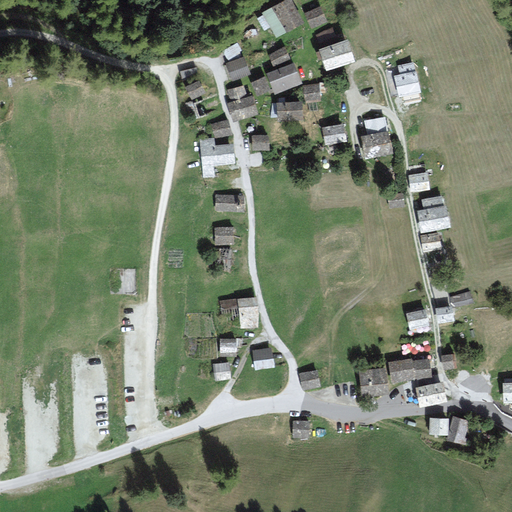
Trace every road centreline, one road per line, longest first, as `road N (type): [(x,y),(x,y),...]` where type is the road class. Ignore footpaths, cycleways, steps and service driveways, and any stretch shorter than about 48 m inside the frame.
road 1 (track): [(152,439),(147,343),(172,145),(170,88),(158,73),(66,42),(0,32)]
road 2 (residential): [(357,137),(351,71),(367,59),(380,69),(404,149),(442,375)]
road 3 (residential): [(163,76),(199,59),(218,74),(245,171),(252,270),(269,329),(292,370),(291,404)]
road 4 (unclassified): [(291,404),(220,417),(0,485)]
road 5 (unclassified): [(511,424),(458,407),(363,414),(291,404)]
